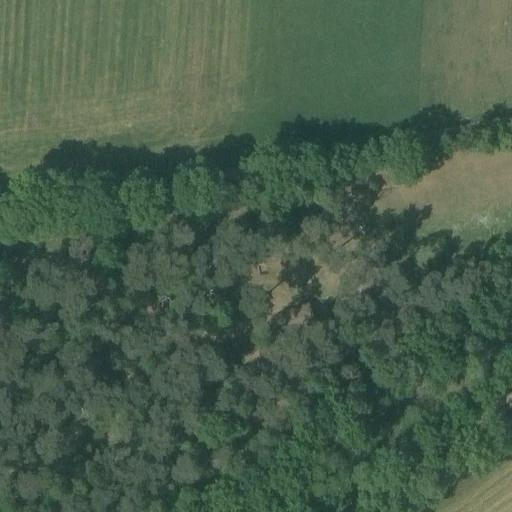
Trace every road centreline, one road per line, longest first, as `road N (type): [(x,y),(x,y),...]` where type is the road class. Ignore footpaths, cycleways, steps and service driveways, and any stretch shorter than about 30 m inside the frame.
road 1 (track): [(511,119),(0,214)]
road 2 (track): [(366,511),(511,402)]
